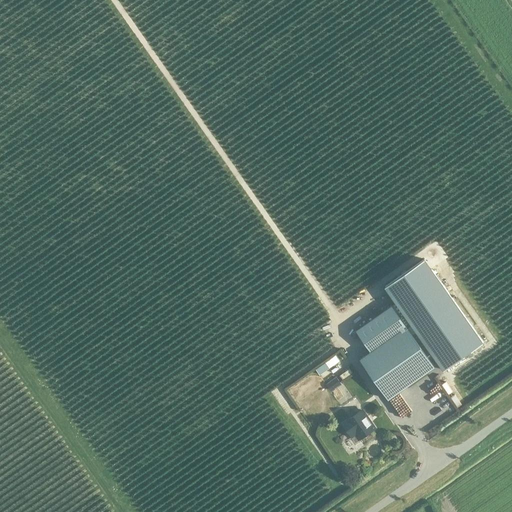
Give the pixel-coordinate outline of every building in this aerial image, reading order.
[(483,343),(424,259),(385,287),(444,371),(483,343)] [(406,325),(392,306),(356,331),(370,350),(400,329),(401,331),(360,359),(388,399),(435,367),(407,327),(405,328),(404,327),(406,325)] [(344,349),(339,351),(342,358),(347,356),(344,349)] [(325,363),(316,370),(320,375),(329,368),(325,363)] [(336,377),(326,384),(332,392),(341,385),(336,377)] [(339,393),(331,398),(338,408),(346,403),(339,393)] [(347,421),(343,424),(349,433),(353,430),(360,439),(374,428),(362,410),(356,414),(353,409),(348,413),(351,418),(347,421)]
